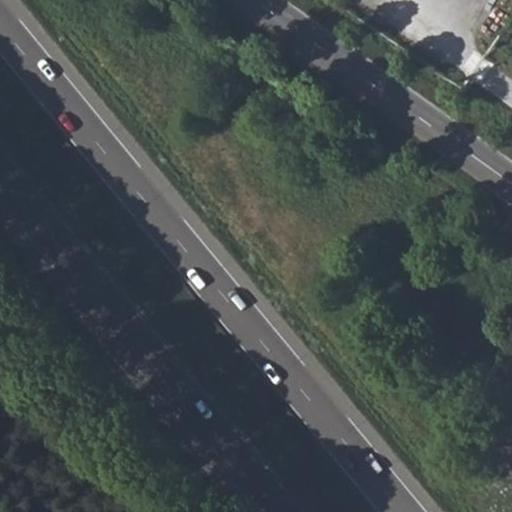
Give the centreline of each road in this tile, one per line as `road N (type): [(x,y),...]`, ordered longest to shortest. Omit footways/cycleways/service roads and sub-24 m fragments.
road 1 (trunk): [(408,511),(0,19)]
road 2 (trunk): [(0,168),(284,511)]
road 3 (trunk): [(511,183),(264,0)]
